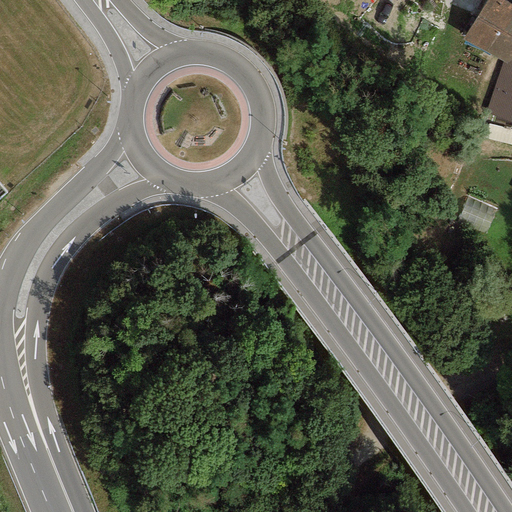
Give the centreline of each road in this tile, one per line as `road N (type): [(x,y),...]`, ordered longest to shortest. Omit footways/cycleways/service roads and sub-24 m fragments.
road 1 (secondary): [(238,169),(485,511)]
road 2 (secondary): [(60,511),(13,389),(15,304),(26,268),(52,229),(141,159)]
road 3 (track): [(511,365),(365,460),(314,511)]
road 4 (secondary): [(238,169),(261,124),(245,75),(199,52),(151,68)]
